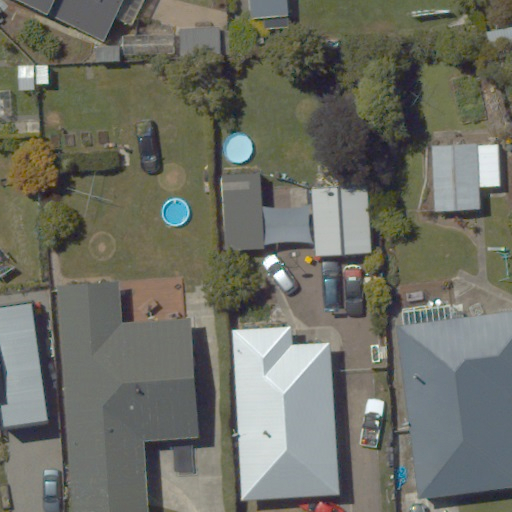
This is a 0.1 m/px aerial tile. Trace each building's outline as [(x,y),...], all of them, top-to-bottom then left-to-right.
[(49,0),(99,27),(110,7),(133,20),(143,0),(49,0)] [(248,0),(249,9),(289,8),(289,0),(248,0)] [(121,135),(120,95),(44,97),(45,137),(121,135)] [(505,123),(424,127),(428,203),(482,200),(481,180),(508,179),(505,123)] [(375,245),(371,171),(311,174),(314,248),(375,245)] [(128,272),(60,276),(75,505),(150,500),(145,427),(196,424),(188,305),(130,309),(128,272)] [(385,343),(400,342),(412,486),(511,476),(511,298),(383,309),(385,343)] [(345,482),(336,324),(230,330),(240,488),(345,482)]
